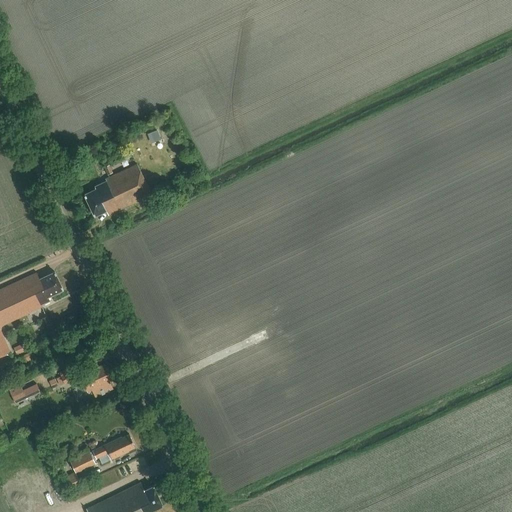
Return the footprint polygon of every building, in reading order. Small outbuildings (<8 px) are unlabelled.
[(158,130),(148,134),(151,142),(161,138),(158,130)] [(96,189),(84,195),(94,216),(106,210),(108,214),(150,195),(137,165),(105,179),(106,181),(95,186),(96,189)] [(107,174),(113,172),(110,165),(104,167),(107,174)] [(37,274),(0,290),(0,326),(41,307),(41,305),(50,301),(48,297),(63,290),(55,272),(39,279),(37,274)] [(47,316),(41,319),(45,326),(51,323),(47,316)] [(0,354),(9,351),(0,330),(0,354)] [(38,349),(23,356),(25,361),(40,354),(38,349)] [(65,384),(78,377),(73,365),(55,374),(60,385),(64,383),(65,384)] [(101,366),(79,377),(87,392),(87,393),(93,390),(96,396),(112,388),(107,379),(110,377),(106,368),(103,369),(101,366)] [(26,396),(23,390),(20,385),(9,390),(14,401),(26,396)] [(122,436),(92,450),(96,458),(109,452),(112,459),(129,452),(128,450),(135,447),(129,435),(123,438),(122,436)] [(70,459),(75,472),(76,473),(96,463),(89,450),(70,459)] [(75,472),(64,477),(63,478),(69,490),(81,484),(75,472)] [(87,511),(153,511),(153,510),(162,506),(153,486),(144,490),(141,484),(86,508),(87,511)]
